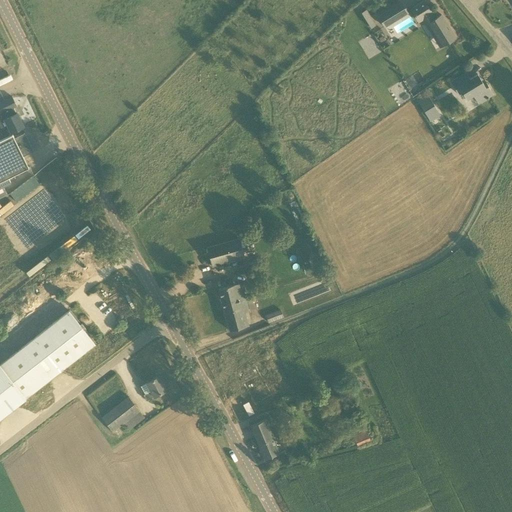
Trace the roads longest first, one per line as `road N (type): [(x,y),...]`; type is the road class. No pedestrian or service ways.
road 1 (secondary): [(167,321),(1,0)]
road 2 (secondary): [(272,511),(167,321)]
road 3 (unclassified): [(0,451),(167,321)]
